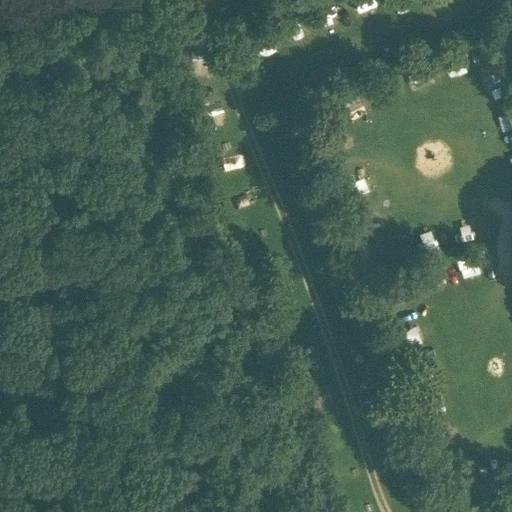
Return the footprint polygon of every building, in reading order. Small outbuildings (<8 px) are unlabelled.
[(372,0),(352,0),(358,16),(376,10),(372,0)] [(321,24),(342,21),(340,3),(319,6),(321,24)] [(413,91),(429,82),(420,68),(405,76),(413,91)] [(303,358),(285,364),(291,383),(310,376),(303,358)] [(302,411),(316,406),(320,405),(313,387),(296,393),(302,411)]
